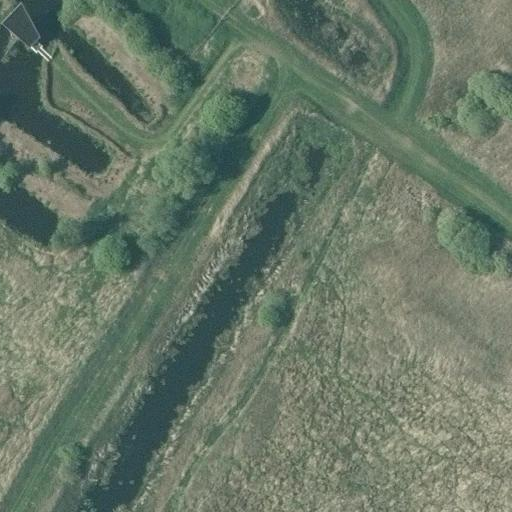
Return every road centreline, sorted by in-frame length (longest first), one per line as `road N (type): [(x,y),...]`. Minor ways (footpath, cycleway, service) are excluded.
road 1 (track): [(15,511),(266,103),(297,67)]
road 2 (track): [(511,222),(238,32)]
road 3 (track): [(381,128),(405,85),(412,50),(389,0)]
